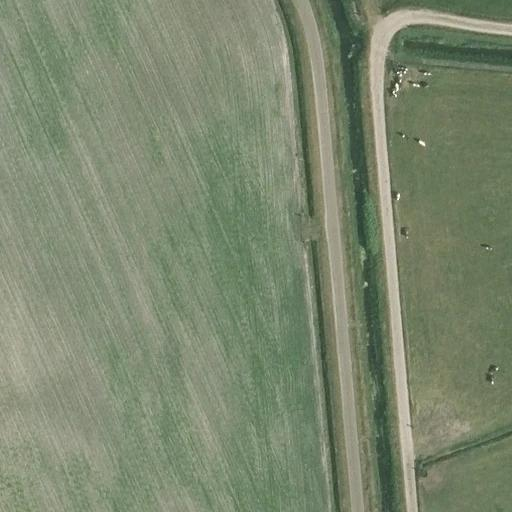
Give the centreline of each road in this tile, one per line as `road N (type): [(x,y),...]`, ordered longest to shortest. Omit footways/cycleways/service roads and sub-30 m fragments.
road 1 (unclassified): [(357,511),(318,62),(300,0)]
road 2 (track): [(377,34),(412,511)]
road 3 (track): [(511,29),(410,20),(377,34)]
